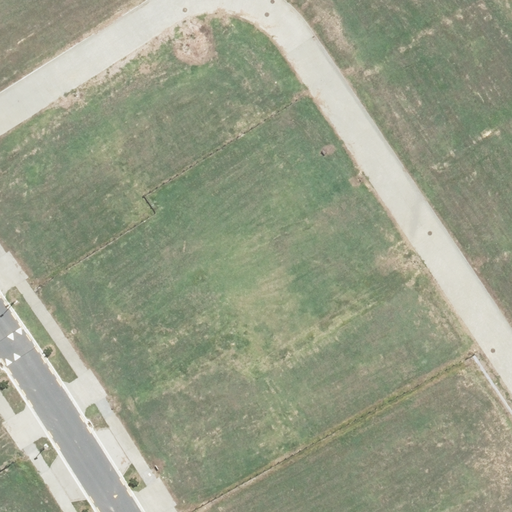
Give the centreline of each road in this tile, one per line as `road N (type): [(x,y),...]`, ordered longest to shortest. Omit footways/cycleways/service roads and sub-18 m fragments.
road 1 (residential): [(258,0),(303,44),(511,355)]
road 2 (residential): [(0,327),(118,511)]
road 3 (residential): [(0,113),(184,0)]
